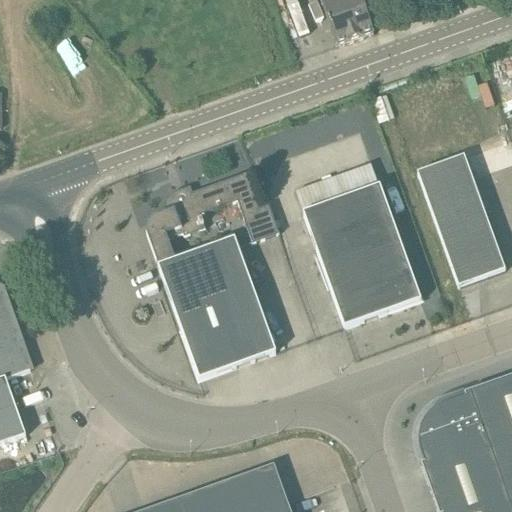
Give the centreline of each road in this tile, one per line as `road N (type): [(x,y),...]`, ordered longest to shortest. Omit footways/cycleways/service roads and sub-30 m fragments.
road 1 (tertiary): [(24,187),(511,14)]
road 2 (residential): [(353,391),(232,428),(180,426),(126,400)]
road 3 (residential): [(126,400),(79,337),(24,187)]
road 4 (residential): [(511,336),(353,391)]
road 5 (residential): [(53,511),(126,400)]
road 6 (residential): [(393,511),(353,391)]
